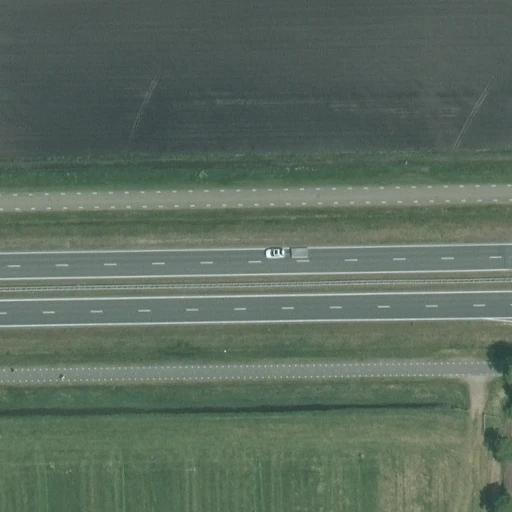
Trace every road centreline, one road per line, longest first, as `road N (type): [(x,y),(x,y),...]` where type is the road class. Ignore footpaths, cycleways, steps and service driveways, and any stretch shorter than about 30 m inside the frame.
road 1 (trunk): [(0,314),(511,304)]
road 2 (unclassified): [(0,202),(511,193)]
road 3 (trunk): [(511,257),(0,266)]
road 4 (unclassified): [(0,376),(511,369)]
